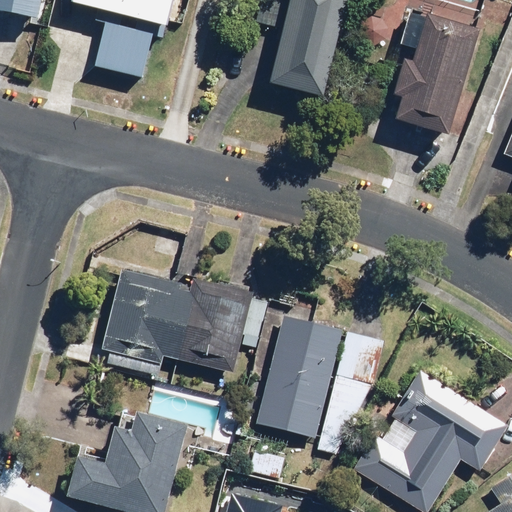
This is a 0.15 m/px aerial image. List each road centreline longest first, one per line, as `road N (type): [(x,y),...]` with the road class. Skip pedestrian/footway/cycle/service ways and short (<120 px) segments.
road 1 (residential): [(51,137),(383,224),(482,263),(511,288)]
road 2 (residential): [(0,364),(51,137)]
